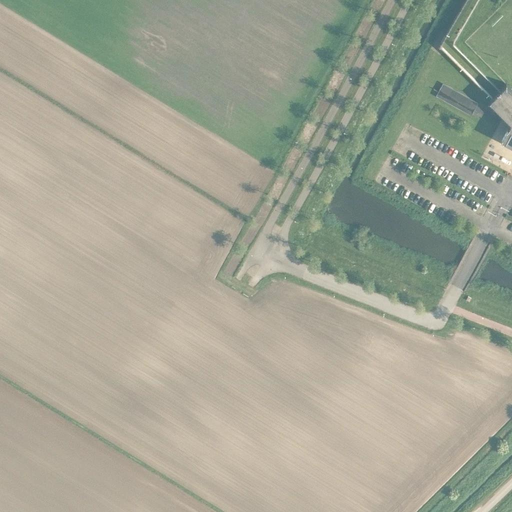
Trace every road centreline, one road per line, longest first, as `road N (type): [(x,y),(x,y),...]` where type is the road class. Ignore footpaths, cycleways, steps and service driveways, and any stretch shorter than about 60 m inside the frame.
road 1 (residential): [(498,212),(441,317),(426,319),(269,254)]
road 2 (unclassified): [(269,254),(407,0)]
road 3 (unclassified): [(391,0),(256,247)]
